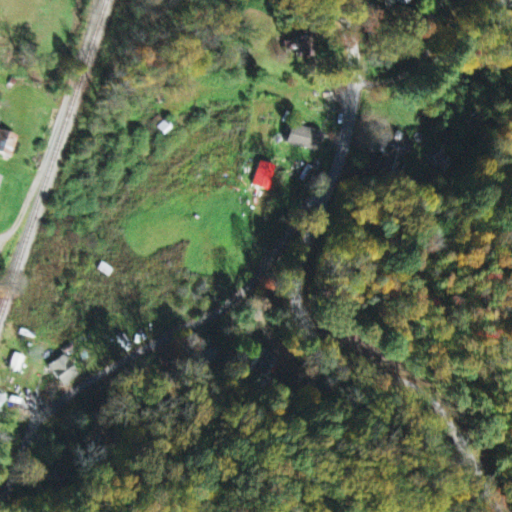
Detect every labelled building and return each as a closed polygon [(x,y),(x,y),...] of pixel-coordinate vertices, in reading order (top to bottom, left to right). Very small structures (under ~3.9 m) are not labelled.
[(296,60),(318,59),(317,50),(306,51),(306,38),(295,38),(296,60)] [(172,130),(164,121),(155,129),(164,138),(172,130)] [(325,135),(290,125),(284,144),(319,154),(325,135)] [(0,155),(11,159),(18,138),(0,131),(0,155)] [(415,142),(403,141),(404,135),(388,133),(383,173),(404,175),(407,152),(413,153),(415,142)] [(47,367),(62,388),(78,377),(63,356),(47,367)]
